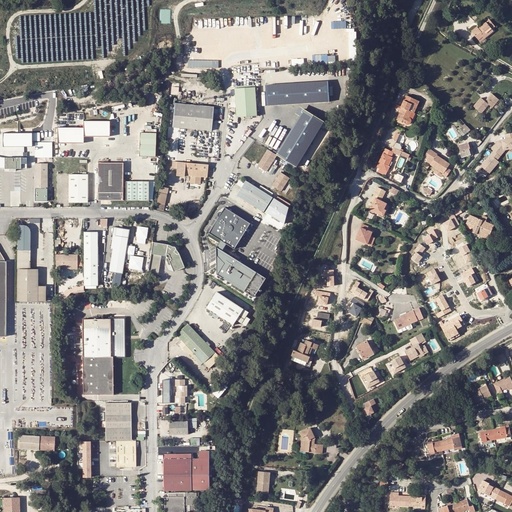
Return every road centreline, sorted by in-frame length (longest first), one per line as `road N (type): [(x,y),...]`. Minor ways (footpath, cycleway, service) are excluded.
road 1 (residential): [(366,439),(335,357),(346,216),(361,180)]
road 2 (unclassified): [(152,429),(154,354),(197,278),(187,235)]
road 3 (residential): [(361,180),(374,174),(434,201),(511,108)]
road 4 (unclassified): [(187,235),(154,212),(0,216)]
road 5 (tertiary): [(366,439),(465,356),(511,328)]
road 6 (unclassified): [(363,162),(435,0)]
road 7 (unclassified): [(187,235),(219,184),(223,78)]
